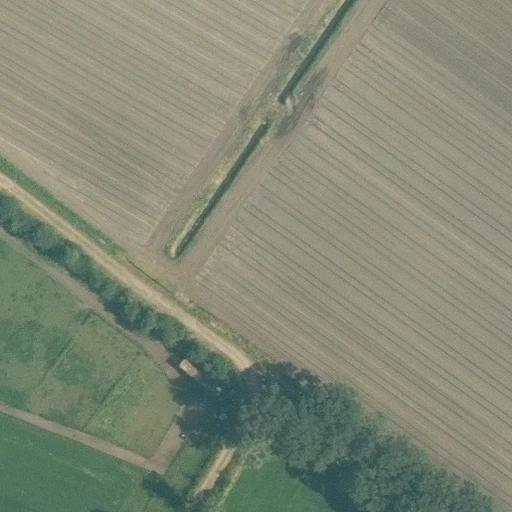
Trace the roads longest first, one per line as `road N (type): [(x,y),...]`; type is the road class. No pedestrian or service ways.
road 1 (track): [(427,511),(0,174)]
road 2 (track): [(263,389),(190,511)]
